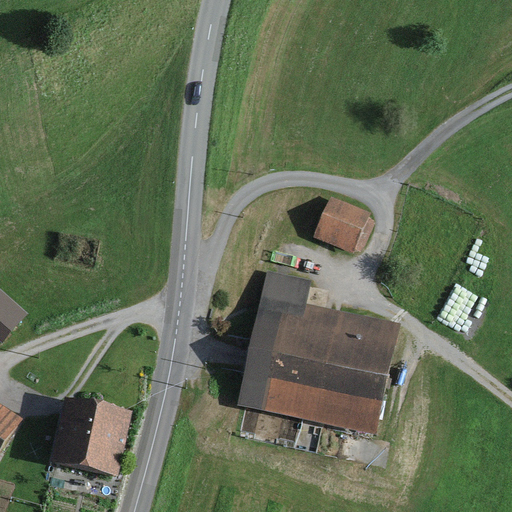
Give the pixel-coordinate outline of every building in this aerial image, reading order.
[(331,198),(313,239),(353,256),(371,215),(331,198)] [(240,410),(377,438),(400,327),(307,307),(312,282),(268,273),(240,410)] [(0,293),(0,343),(3,347),(28,319),(0,293)] [(65,401),(51,467),(118,482),(133,416),(65,401)] [(0,457),(24,422),(0,406),(0,457)]
